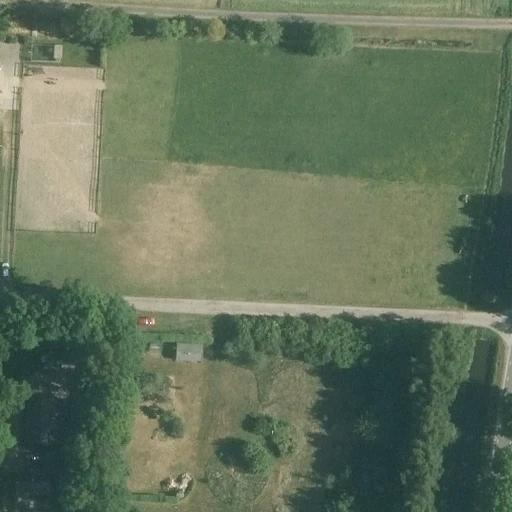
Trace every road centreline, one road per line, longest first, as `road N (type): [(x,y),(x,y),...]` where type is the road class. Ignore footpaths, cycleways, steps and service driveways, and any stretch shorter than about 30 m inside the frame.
road 1 (track): [(511,25),(0,2)]
road 2 (track): [(0,300),(511,321)]
road 3 (unclassified): [(492,511),(511,387)]
